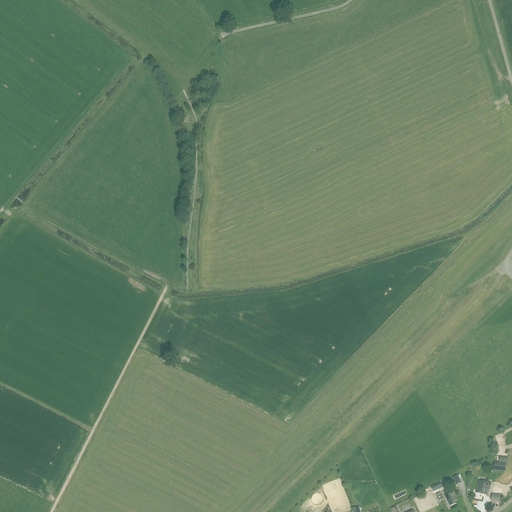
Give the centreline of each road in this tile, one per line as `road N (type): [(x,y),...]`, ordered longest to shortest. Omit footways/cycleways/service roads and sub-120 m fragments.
road 1 (track): [(79,0),(184,77),(225,34)]
road 2 (unclassified): [(350,0),(225,34)]
